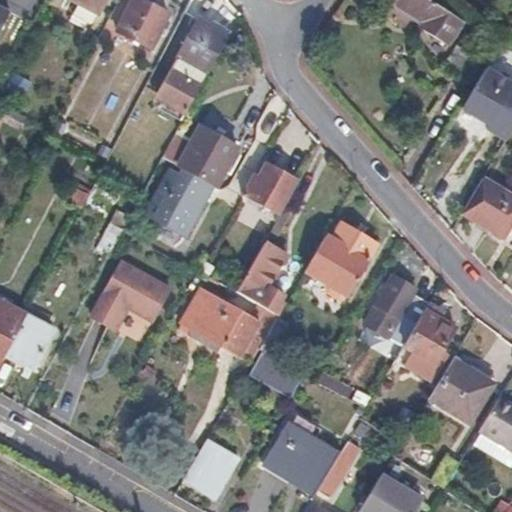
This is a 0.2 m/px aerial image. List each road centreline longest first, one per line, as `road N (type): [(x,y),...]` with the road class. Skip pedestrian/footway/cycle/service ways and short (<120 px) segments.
road 1 (residential): [(511,315),(469,282),(301,89),(289,42)]
road 2 (residential): [(0,426),(150,511)]
